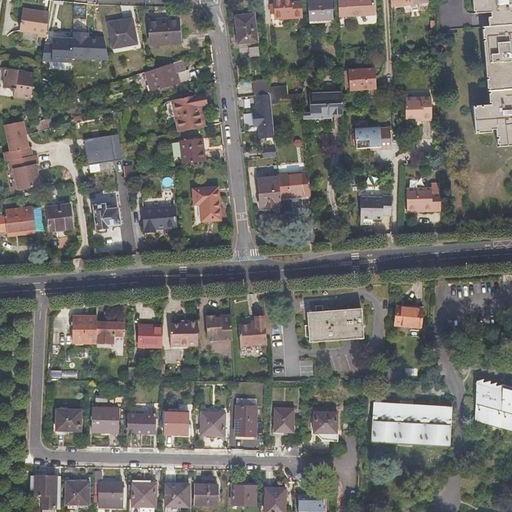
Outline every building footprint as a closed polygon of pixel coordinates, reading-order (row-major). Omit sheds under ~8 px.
[(303,17),(301,0),(297,0),(293,0),(274,0),(275,3),(275,5),(270,6),(271,14),(275,15),(276,19),(303,17)] [(308,0),(310,19),(334,17),(333,0),(308,0)] [(374,0),(338,0),(339,17),(375,15),(374,0)] [(511,0),(470,0),(472,13),(487,11),(488,16),(485,16),(486,21),(486,25),(511,23),(511,0)] [(37,35),(45,36),(48,15),(41,14),(41,11),(22,8),(19,29),(37,32),(37,35)] [(254,13),(235,15),(237,41),(256,39),(254,13)] [(181,41),(179,16),(149,18),(151,44),(181,41)] [(133,20),(109,24),(113,49),(137,44),(133,20)] [(511,23),(480,26),(481,33),(485,89),(488,89),(511,87),(511,23)] [(53,43),(45,43),(42,61),(72,62),(72,58),(108,60),(104,37),(87,37),(88,32),(73,31),(73,38),(53,37),(53,43)] [(177,72),(187,69),(184,57),(174,61),(177,72)] [(174,61),(148,70),(152,85),(150,86),(152,90),(192,77),(190,68),(187,69),(177,72),(174,61)] [(2,75),(0,74),(0,84),(15,87),(14,95),(31,97),(34,72),(18,70),(18,68),(3,66),(2,75)] [(357,69),(357,67),(349,67),(350,88),(376,88),(375,68),(364,68),(364,69),(357,69)] [(311,85),(314,71),(307,71),(305,83),(311,85)] [(270,87),(269,78),(254,79),(255,94),(270,92),(270,87)] [(270,87),(270,92),(270,93),(272,103),(302,101),(303,93),(289,94),(287,86),(270,87)] [(511,87),(488,89),(488,93),(486,93),(487,102),(488,102),(489,104),(471,105),(473,132),(489,131),(489,129),(494,128),(496,145),(511,143),(511,87)] [(172,95),(179,127),(203,121),(199,100),(202,100),(203,99),(200,88),(172,95)] [(272,103),(270,93),(255,95),(257,110),(252,111),(254,125),(258,125),(260,138),(275,136),(272,103)] [(343,118),(343,108),(342,94),(312,93),(311,115),(311,121),(324,121),(324,118),(333,118),(343,118)] [(423,117),(423,119),(432,119),(431,95),(405,97),(407,118),(416,117),(423,117)] [(62,98),(48,103),(51,111),(65,107),(62,98)] [(203,121),(207,120),(202,100),(199,100),(203,121)] [(54,125),(51,117),(36,122),(39,130),(54,125)] [(23,120),(5,123),(10,150),(4,151),(6,160),(9,159),(10,168),(14,167),(18,188),(37,185),(40,181),(36,163),(38,163),(36,154),(33,154),(31,146),(29,146),(23,120)] [(380,145),(380,147),(391,147),(389,125),(378,125),(376,124),(373,124),(370,126),(355,127),(355,131),(356,141),(356,146),(371,146),(380,145)] [(205,155),(203,131),(180,133),(183,157),(205,155)] [(262,157),(277,155),(276,146),(261,148),(262,157)] [(134,169),(133,159),(124,160),(125,171),(134,169)] [(280,196),(311,193),(308,170),(278,173),(279,176),(280,196)] [(261,208),(282,206),(280,196),(279,176),(259,178),(261,208)] [(218,182),(192,184),(194,215),(219,213),(218,182)] [(420,211),(440,211),(439,191),(430,191),(430,187),(405,188),(406,208),(415,208),(420,208),(420,211)] [(33,215),(41,214),(38,192),(27,194),(30,208),(20,210),(20,213),(4,215),(5,217),(0,217),(0,230),(7,229),(7,230),(23,228),(23,231),(35,229),(33,215)] [(381,215),(390,215),(390,195),(381,195),(381,196),(358,198),(359,219),(362,219),(381,219),(381,215)] [(175,221),(174,201),(143,202),(145,225),(154,225),(154,222),(175,221)] [(73,227),(70,203),(46,206),(49,230),(73,227)] [(118,222),(116,207),(105,208),(104,203),(93,205),(96,226),(107,225),(107,223),(118,222)] [(421,326),(422,305),(407,305),(406,307),(396,307),(395,325),(421,326)] [(362,339),(360,308),(307,311),(309,343),(362,339)] [(97,321),(98,313),(90,313),(89,318),(74,317),(73,339),(97,340),(97,321)] [(233,338),(232,314),(224,315),(221,317),(216,318),(216,316),(207,316),(208,339),(233,338)] [(268,344),(265,318),(255,318),(255,319),(255,323),(251,324),(239,324),(241,346),(259,345),(268,344)] [(106,322),(97,321),(97,340),(97,342),(114,343),(114,336),(123,336),(123,324),(107,323),(106,322)] [(198,346),(198,321),(189,321),(189,324),(181,325),(170,326),(171,347),(198,346)] [(162,348),(163,326),(140,325),(139,346),(162,348)] [(260,356),(259,345),(241,346),(241,353),(247,353),(247,357),(260,356)] [(137,369),(128,369),(128,381),(137,381),(137,369)] [(391,373),(382,373),(381,382),(390,382),(391,373)] [(511,391),(476,382),(475,421),(511,431),(511,391)] [(450,442),(452,407),(374,403),(373,438),(450,442)] [(257,407),(237,406),(236,436),(256,436),(257,407)] [(130,433),(155,434),(156,410),(148,410),(148,416),(130,415),(130,433)] [(296,411),(277,410),(276,432),(295,432),(296,411)] [(56,431),(71,431),(80,432),(81,411),(57,411),(56,427),(56,431)] [(118,433),(119,412),(94,411),(93,432),(118,433)] [(188,435),(189,413),(166,412),(165,434),(188,435)] [(224,435),(224,413),(203,412),(202,435),(224,435)] [(315,432),(318,432),(337,433),(338,413),(316,412),(315,432)] [(71,437),(71,431),(56,431),(56,427),(53,427),(54,437),(71,437)] [(337,433),(318,432),(318,436),(323,442),(339,443),(339,433),(337,433)] [(93,474),(93,498),(99,498),(98,502),(115,503),(115,507),(122,508),(122,483),(103,482),(102,474),(93,474)] [(44,496),(43,511),(54,511),(54,509),(55,478),(35,477),(34,491),(34,495),(44,496)] [(154,506),(155,484),(150,484),(148,484),(148,481),(133,481),(132,506),(138,506),(137,511),(152,511),(152,506),(154,506)] [(89,482),(66,482),(65,505),(88,505),(89,482)] [(188,507),(189,485),(166,484),(166,506),(188,507)] [(217,485),(194,484),(193,504),(217,505),(217,485)] [(255,505),(255,486),(232,486),(232,504),(255,505)] [(285,511),(286,489),(267,489),(265,511),(285,511)] [(325,492),(301,491),(300,509),(325,509),(325,492)]
